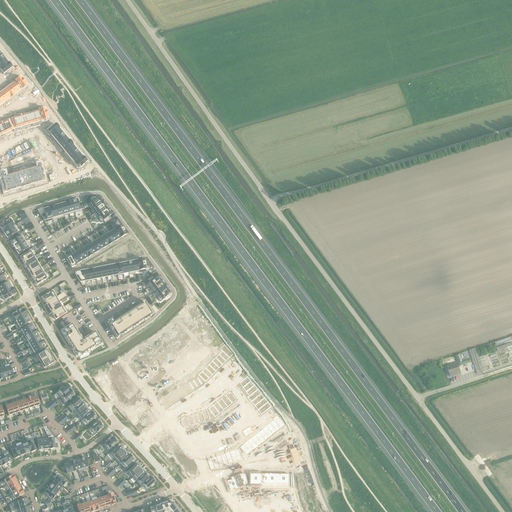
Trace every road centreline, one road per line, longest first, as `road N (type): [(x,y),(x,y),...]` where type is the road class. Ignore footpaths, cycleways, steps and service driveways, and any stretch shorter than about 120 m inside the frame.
road 1 (motorway): [(462,511),(79,0)]
road 2 (motorway): [(54,0),(436,511)]
road 3 (unclassified): [(502,511),(127,0)]
road 4 (residential): [(27,210),(101,194),(173,290),(151,319),(111,346)]
road 5 (residential): [(169,416),(121,359),(187,309)]
